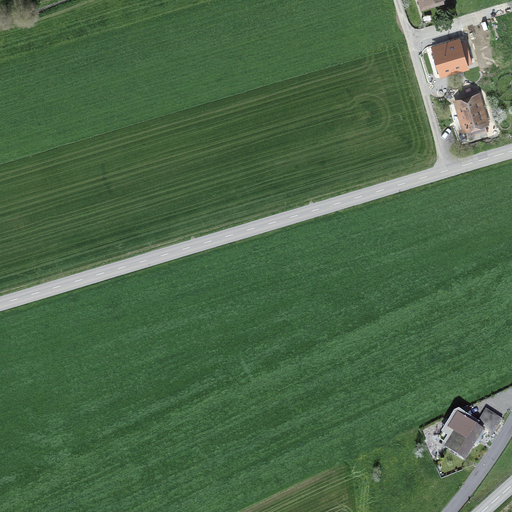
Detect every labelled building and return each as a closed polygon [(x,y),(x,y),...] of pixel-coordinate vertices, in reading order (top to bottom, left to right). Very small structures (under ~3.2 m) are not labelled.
[(417,0),(421,10),(445,3),(443,0),(417,0)] [(423,16),(425,23),(432,22),(430,14),(423,16)] [(466,131),(469,141),(488,135),(485,126),(490,124),(480,91),(452,99),(462,132),(466,131)] [(443,443),(446,444),(454,432),(447,428),(457,413),(484,430),(483,431),(491,436),(501,418),(486,409),(478,421),(459,409),(454,411),(441,433),(447,436),(443,443)] [(444,447),(465,460),(483,431),(484,430),(457,413),(447,428),(454,432),(446,444),(444,447)]
